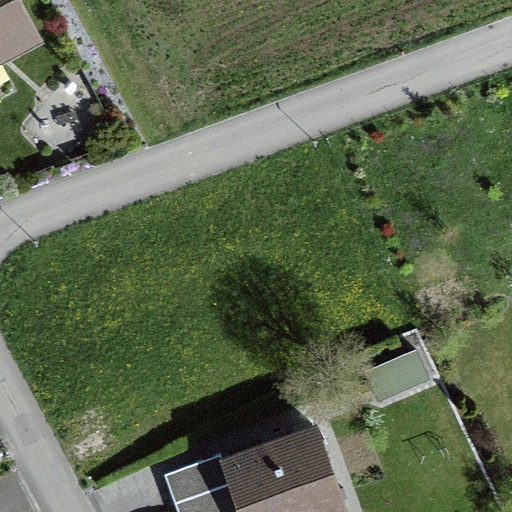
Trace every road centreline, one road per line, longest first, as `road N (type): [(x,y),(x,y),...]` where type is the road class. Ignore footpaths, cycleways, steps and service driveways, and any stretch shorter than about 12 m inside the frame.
road 1 (residential): [(511,46),(0,234)]
road 2 (residential): [(0,372),(76,511)]
